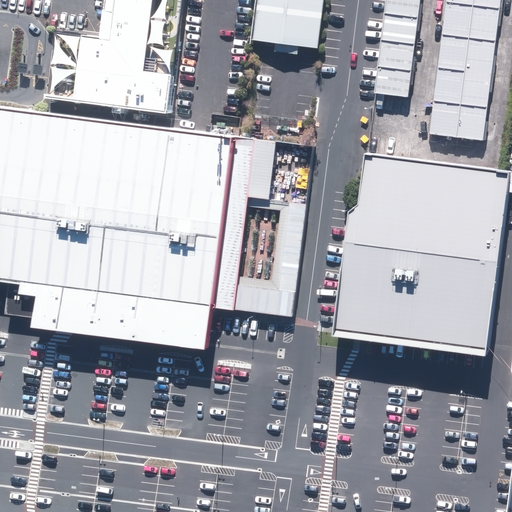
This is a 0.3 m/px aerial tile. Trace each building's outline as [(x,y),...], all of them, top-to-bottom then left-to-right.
[(181,0),(103,0),(100,33),(99,38),(54,32),(47,98),(168,114),(181,0)] [(256,0),(251,40),(317,49),(323,0),(256,0)] [(420,0),(385,0),(374,93),(408,97),(420,0)] [(500,0),(447,0),(427,137),(478,145),(500,0)] [(211,307),(292,317),(305,205),(269,199),(276,142),(0,107),(0,278),(15,281),(11,311),(76,320),(206,337),(209,318),(211,307)] [(509,171),(365,151),(358,204),(350,212),(336,322),(335,328),(335,336),(358,339),(486,354),(509,171)]
